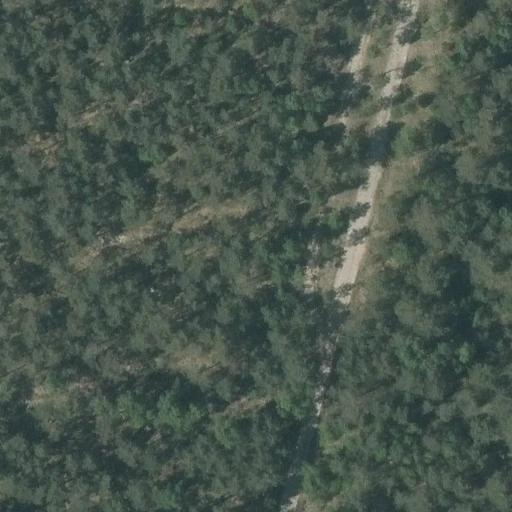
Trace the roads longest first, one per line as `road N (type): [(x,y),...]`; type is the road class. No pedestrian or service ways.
road 1 (unknown): [(369,0),(308,262),(310,294),(330,322)]
road 2 (track): [(330,322),(411,0)]
road 3 (track): [(285,511),(330,322)]
